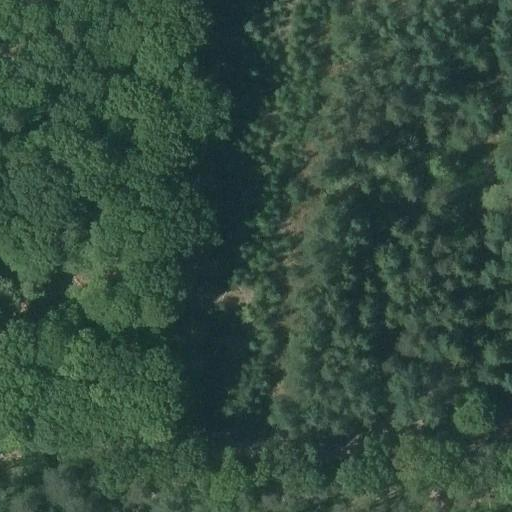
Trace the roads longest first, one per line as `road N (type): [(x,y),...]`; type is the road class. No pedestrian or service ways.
road 1 (track): [(219,442),(202,0)]
road 2 (track): [(219,442),(511,449)]
road 3 (track): [(0,438),(219,442)]
